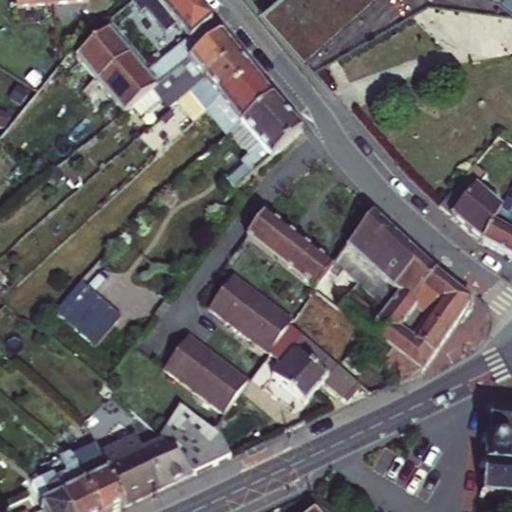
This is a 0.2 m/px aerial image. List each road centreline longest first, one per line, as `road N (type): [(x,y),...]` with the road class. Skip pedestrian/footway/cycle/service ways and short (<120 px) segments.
road 1 (residential): [(511,301),(400,217),(223,0)]
road 2 (tertiary): [(511,355),(193,511)]
